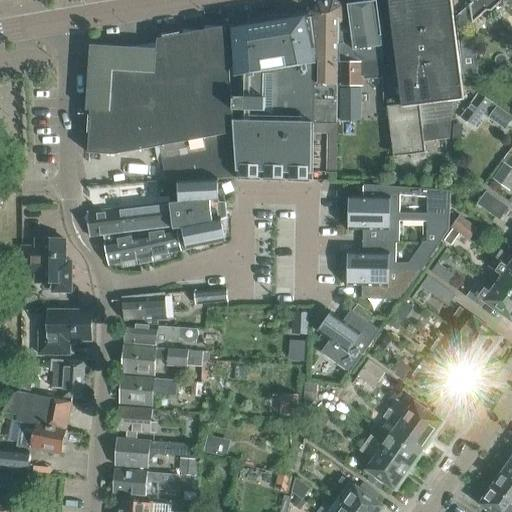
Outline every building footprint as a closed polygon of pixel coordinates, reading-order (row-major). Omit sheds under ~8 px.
[(451,139),(454,103),(465,101),(462,76),(455,17),(452,0),(390,0),(404,106),(388,107),(395,158),(427,154),(425,142),(451,139)] [(471,0),(473,2),(470,5),(471,8),(474,23),(487,12),(492,12),(501,3),(500,0),(471,0)] [(341,39),(341,23),(345,19),(345,7),(333,1),(319,3),(319,8),(317,11),(313,11),(319,48),(316,49),(315,124),(337,124),(338,86),(339,40),(341,39)] [(384,60),(383,36),(379,2),(350,6),(345,7),(345,19),(341,23),(341,39),(339,40),(338,86),(342,86),(363,86),(363,63),(384,60)] [(480,75),(480,72),(479,59),(477,36),(474,23),(471,8),(470,5),(455,17),(462,76),(480,75)] [(315,124),(316,49),(319,48),(313,11),(276,18),(277,24),(261,24),(261,20),(227,26),(228,32),(238,177),(238,178),(261,179),(261,175),(271,176),(271,179),(313,181),(314,124),(315,124)] [(217,178),(238,177),(228,32),(226,32),(226,27),(158,39),(157,55),(147,55),(147,53),(95,50),(89,153),(115,155),(160,147),(166,181),(181,180),(217,178)] [(361,90),(342,90),(342,122),(361,122),(361,90)] [(511,119),(511,115),(496,104),(481,93),(463,119),(473,126),(482,113),(505,129),(511,119)] [(511,156),(508,154),(502,162),(505,165),(511,169),(511,156)] [(511,169),(505,165),(495,180),(504,186),(511,175),(511,169)] [(170,204),(172,217),(226,210),(226,202),(218,201),(217,178),(181,180),(182,202),(170,204)] [(148,186),(149,196),(169,194),(168,184),(148,186)] [(427,215),(450,215),(451,191),(364,185),(363,196),(350,196),(350,213),(400,214),(400,196),(428,197),(427,215)] [(509,208),(487,192),(486,192),(481,188),(475,196),(480,200),(477,205),(500,221),(509,208)] [(119,233),(173,226),(172,217),(170,204),(170,203),(87,213),(90,236),(102,235),(105,241),(119,238),(119,233)] [(227,217),(226,210),(172,217),(173,226),(174,230),(178,251),(181,250),(181,249),(189,247),(189,249),(225,242),(220,220),(227,217)] [(422,243),(441,243),(449,230),(450,215),(427,215),(400,214),(350,213),(349,230),(363,231),(363,241),(400,242),(399,242),(400,222),(427,222),(427,242),(422,242),(422,243)] [(454,228),(460,234),(469,240),(477,229),(462,218),(454,228)] [(452,229),(444,241),(451,246),(460,235),(452,229)] [(150,233),(141,235),(146,263),(153,262),(152,256),(178,251),(174,230),(150,233)] [(139,265),(146,263),(141,235),(105,243),(109,265),(138,259),(139,265)] [(58,292),(63,292),(71,292),(72,262),(66,261),(66,240),(53,240),(50,237),(42,237),(40,240),(36,240),(36,247),(22,247),(22,275),(36,275),(36,282),(58,282),(58,292)] [(422,271),(439,245),(441,243),(422,243),(409,263),(397,263),(397,243),(400,243),(400,242),(363,241),(363,252),(349,252),(349,269),(422,271)] [(496,260),(511,270),(511,259),(501,252),(496,260)] [(511,296),(511,270),(496,260),(491,267),(504,277),(498,286),(511,296)] [(449,284),(455,276),(438,264),(431,272),(449,284)] [(422,271),(349,269),(348,286),(362,287),(362,299),(402,299),(422,271)] [(448,306),(456,296),(428,276),(421,287),(448,306)] [(491,295),(477,285),(469,298),(483,308),(486,304),(511,322),(511,296),(498,286),(491,295)] [(227,289),(226,289),(195,292),(196,304),(228,301),(227,289)] [(126,321),(139,321),(139,325),(161,327),(161,320),(167,320),(164,294),(123,298),(126,321)] [(405,321),(413,308),(403,301),(395,313),(405,321)] [(461,309),(454,318),(469,328),(463,336),(490,355),(502,338),(461,309)] [(39,354),(63,354),(70,355),(70,341),(92,341),(92,311),(49,310),(49,339),(39,339),(39,354)] [(350,373),(381,331),(351,310),(343,320),(332,313),(319,332),(330,340),(321,352),(350,373)] [(293,335),(307,336),(309,315),(294,314),(293,335)] [(396,327),(401,319),(394,314),(388,322),(396,327)] [(478,372),(490,355),(463,336),(456,346),(423,322),(417,330),(437,343),(478,372)] [(161,327),(139,325),(129,324),(127,344),(159,347),(161,347),(163,346),(165,345),(167,344),(168,343),(169,342),(170,340),(171,338),(182,339),(183,341),(184,342),(186,343),(188,343),(189,344),(191,343),(193,343),(195,342),(196,340),(197,339),(198,337),(198,335),(198,333),(198,331),(196,329),(161,327)] [(437,343),(431,351),(445,361),(439,370),(466,389),(478,372),(437,343)] [(203,364),(203,352),(159,350),(127,348),(125,374),(157,376),(158,360),(168,361),(167,367),(187,368),(187,366),(202,367),(203,364)] [(369,396),(386,372),(369,360),(352,384),(369,396)] [(403,380),(411,369),(399,360),(391,371),(403,380)] [(66,363),(48,361),(47,373),(56,374),(54,391),(65,391),(64,400),(83,401),(86,362),(66,362),(66,363)] [(203,364),(202,367),(201,381),(209,382),(210,368),(226,369),(226,363),(210,362),(210,364),(203,364)] [(466,389),(439,370),(431,364),(424,374),(418,370),(413,377),(453,406),(466,389)] [(125,377),(122,405),(154,407),(155,396),(176,397),(178,381),(156,379),(125,377)] [(32,392),(32,380),(21,379),(20,391),(32,392)] [(201,396),(202,384),(193,383),(192,396),(201,396)] [(316,402),(318,384),(305,383),(304,401),(316,402)] [(345,389),(339,397),(346,402),(350,397),(350,392),(345,389)] [(9,425),(15,426),(16,426),(17,423),(34,426),(36,427),(37,424),(54,428),(54,430),(67,433),(73,404),(19,393),(2,413),(1,419),(10,421),(9,425)] [(282,393),(280,413),(296,414),(298,394),(282,393)] [(394,405),(389,412),(429,442),(433,436),(436,438),(444,426),(414,404),(407,414),(394,405)] [(122,410),(120,431),(152,434),(157,434),(158,424),(153,423),(154,412),(122,410)] [(318,410),(310,421),(321,429),(329,418),(318,410)] [(426,446),(429,442),(389,412),(383,420),(397,430),(391,438),(420,460),(428,448),(426,446)] [(15,426),(12,442),(44,451),(44,449),(63,454),(67,433),(54,430),(54,428),(37,424),(36,427),(34,426),(17,423),(16,426),(15,426)] [(216,455),(220,439),(209,436),(205,452),(216,455)] [(370,438),(365,445),(406,474),(410,468),(413,470),(420,460),(391,438),(384,448),(370,438)] [(169,445),(120,440),(117,467),(149,469),(151,455),(168,457),(197,458),(198,445),(169,445)] [(402,480),(406,474),(365,445),(359,453),(373,463),(367,471),(396,493),(404,482),(402,480)] [(0,449),(0,467),(12,469),(14,451),(0,449)] [(197,460),(181,458),(179,476),(196,477),(197,460)] [(117,472),(116,493),(116,494),(146,496),(147,484),(158,484),(158,491),(194,494),(195,478),(117,472)] [(511,477),(504,472),(500,478),(498,476),(490,487),(511,502),(511,477)] [(0,511),(11,511),(13,489),(14,476),(0,474),(0,511)] [(281,493),(288,494),(292,479),(279,475),(276,486),(282,487),(281,493)] [(296,478),(292,494),(302,501),(311,489),(296,478)] [(343,478),(337,487),(343,491),(337,500),(345,506),(353,511),(379,511),(383,507),(375,501),(379,495),(365,485),(361,491),(343,478)] [(488,511),(511,511),(511,502),(490,487),(483,498),(485,500),(480,506),(488,511)] [(302,501),(297,497),(292,504),(300,509),(305,503),(302,501)] [(324,504),(318,511),(353,511),(345,506),(337,500),(331,509),(324,504)] [(121,501),(120,511),(171,511),(172,505),(153,504),(121,501)]
